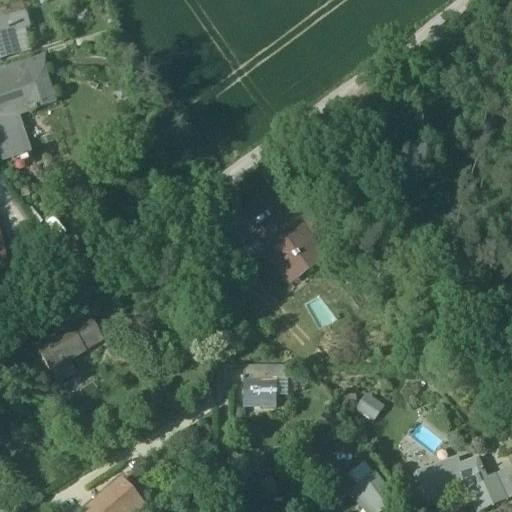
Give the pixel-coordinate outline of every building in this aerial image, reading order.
[(9,20),(0,22),(0,63),(2,63),(0,56),(0,55),(18,50),(14,35),(30,30),(26,15),(23,16),(21,8),(7,12),(9,20)] [(44,62),(0,73),(0,85),(18,80),(19,83),(27,81),(45,75),(44,62)] [(18,80),(0,85),(0,112),(14,109),(17,117),(18,117),(30,113),(30,115),(38,113),(37,111),(55,105),(45,75),(27,81),(28,85),(21,87),(19,83),(18,80)] [(14,109),(0,112),(0,150),(4,163),(30,154),(18,117),(17,117),(14,109)] [(288,215),(256,238),(280,272),(295,261),(305,274),(322,262),(288,215)] [(351,287),(341,292),(352,314),(361,309),(351,287)] [(361,309),(352,314),(358,324),(367,321),(361,309)] [(70,332),(36,352),(50,376),(69,365),(84,356),(83,355),(97,347),(99,346),(90,329),(74,338),(70,332)] [(69,365),(50,376),(55,387),(75,376),(69,365)] [(275,369),(242,369),(243,382),(275,381),(275,369)] [(284,370),(275,369),(275,381),(275,382),(284,382),(284,370)] [(243,382),(240,382),(240,384),(243,384),(243,402),(262,401),(262,411),(275,411),(275,382),(275,381),(243,382)] [(357,404),(373,415),(381,402),(365,391),(357,404)] [(457,460),(415,475),(425,503),(466,489),(476,511),(484,511),(506,502),(494,476),(483,481),(475,463),(460,468),(457,460)] [(364,465),(351,473),(360,487),(373,478),(364,465)] [(360,487),(357,489),(373,511),(380,511),(392,504),(373,478),(360,487)] [(243,485),(234,486),(236,495),(245,494),(243,485)] [(120,486),(90,511),(141,511),(142,511),(120,486)] [(373,511),(357,489),(350,494),(362,511),(373,511)]
